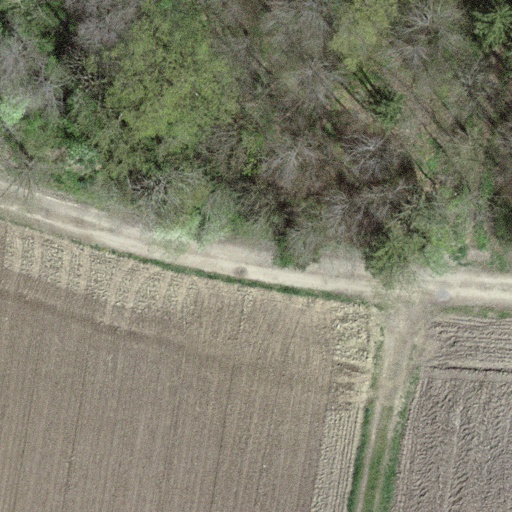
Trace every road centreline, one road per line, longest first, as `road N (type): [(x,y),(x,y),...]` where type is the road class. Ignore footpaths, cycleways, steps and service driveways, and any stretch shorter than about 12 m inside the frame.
road 1 (track): [(0,207),(403,321),(511,320)]
road 2 (track): [(403,321),(369,511)]
